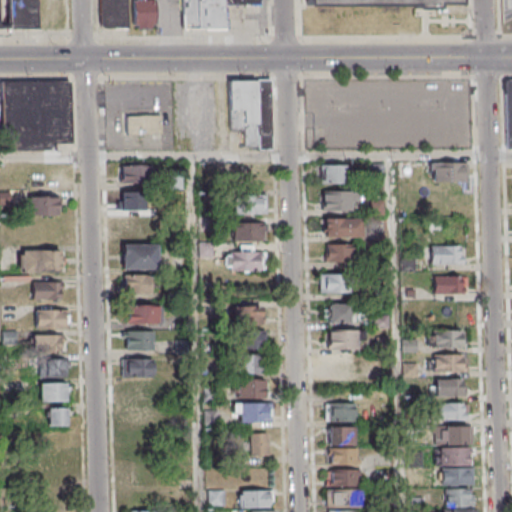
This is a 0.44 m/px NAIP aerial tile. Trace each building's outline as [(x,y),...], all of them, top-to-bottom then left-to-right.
[(0,0),(12,0),(12,26),(0,26),(0,0)] [(12,0),(41,0),(41,26),(12,26),(12,0)] [(127,0),(100,0),(101,28),(128,28),(127,0)] [(133,0),(134,28),(156,28),(155,0),(133,0)] [(225,0),(181,0),(181,30),(225,30),(225,0)] [(0,81),(70,79),(71,142),(53,143),(54,150),(1,151),(0,81)] [(255,80),(269,79),(271,149),(258,149),(255,80)] [(242,150),(242,129),(235,130),(233,81),(255,80),(258,149),(242,150)] [(125,115),(126,135),(161,134),(161,115),(125,115)] [(429,163),(430,181),(467,181),(467,162),(429,163)] [(119,163),(119,182),(149,181),(149,163),(119,163)] [(319,164),(319,182),(343,182),(342,164),(319,164)] [(320,191),(321,209),(355,208),(355,190),(320,191)] [(120,191),(144,191),(145,209),(121,209),(120,191)] [(263,192),(263,213),(230,214),(229,193),(263,192)] [(56,214),(24,214),(24,194),(57,194),(56,214)] [(121,217),(150,218),(149,235),(121,235),(121,217)] [(322,217),(323,235),(361,235),(361,217),(322,217)] [(229,239),(265,239),(265,220),(228,221),(229,239)] [(325,244),(325,260),(354,259),(353,243),(325,244)] [(121,244),(156,244),(156,268),(121,268),(121,244)] [(430,263),(465,262),(464,244),(430,245),(430,263)] [(21,273),(62,272),(61,249),(21,250),(21,273)] [(228,252),(265,251),(265,270),(229,271),(228,252)] [(318,273),(318,292),(350,292),(349,272),(318,273)] [(122,274),(150,274),(150,292),(122,292),(122,274)] [(431,275),(431,293),(468,292),(467,274),(431,275)] [(31,299),(62,300),(62,281),(31,281),(31,299)] [(327,304),(328,322),(350,321),(350,303),(327,304)] [(124,323),(158,322),(158,304),(123,305),(124,323)] [(228,305),(259,304),(260,323),(229,324),(228,305)] [(35,309),(68,309),(68,328),(34,328),(35,309)] [(258,328),(258,348),(232,348),(231,329),(258,328)] [(326,329),(327,349),(356,347),(355,340),(363,340),(362,328),(326,329)] [(433,347),(465,346),(464,329),(432,330),(433,347)] [(124,331),(151,330),(152,350),(124,350),(124,331)] [(32,334),(67,334),(67,350),(32,350),(32,334)] [(326,354),(327,373),(357,372),(356,353),(326,354)] [(465,353),(465,371),(433,371),(433,353),(465,353)] [(233,373),(264,372),(264,354),(233,355),(233,373)] [(121,359),(153,358),(153,376),(121,377),(121,359)] [(38,377),(66,376),(65,360),(37,361),(38,377)] [(434,378),(464,378),(464,396),(434,396),(434,378)] [(235,397),(266,396),(265,379),(235,379),(235,397)] [(39,400),(66,400),(66,383),(39,383),(39,400)] [(121,383),(154,383),(154,400),(121,400),(121,383)] [(230,402),(267,402),(267,421),(238,421),(237,413),(230,413),(230,402)] [(326,403),(327,421),(354,420),(353,402),(326,403)] [(466,402),(466,419),(436,419),(436,402),(466,402)] [(126,407),(153,406),(154,424),(127,424),(126,407)] [(48,407),(66,407),(67,424),(48,424),(48,407)] [(437,425),(467,425),(468,443),(438,444),(437,425)] [(327,426),(353,426),(353,444),(327,445),(327,426)] [(248,433),(267,432),(268,454),(250,455),(248,433)] [(438,447),(468,446),(468,464),(438,465),(438,447)] [(327,448),(328,465),(360,464),(360,447),(327,448)] [(433,468),(471,467),(472,485),(433,486),(433,468)] [(325,469),(326,485),(355,485),(355,469),(325,469)] [(443,506),(472,505),(471,487),(443,487),(443,506)] [(238,490),(238,506),(269,505),(269,489),(238,490)] [(324,489),(324,506),(361,506),(361,489),(324,489)] [(223,504),(223,490),(206,490),(206,504),(223,504)]
